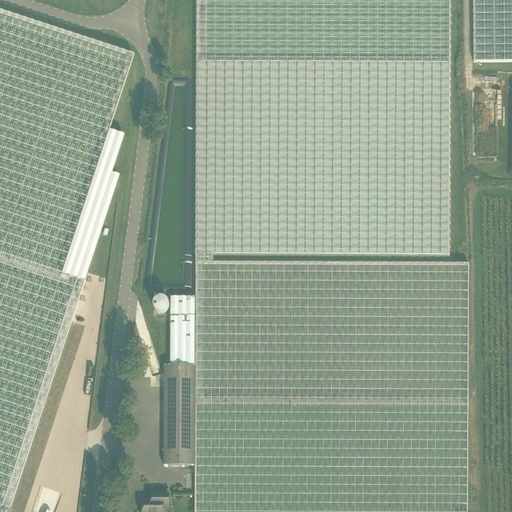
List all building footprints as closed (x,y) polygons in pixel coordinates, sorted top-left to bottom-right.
[(197,0),(196,263),(213,263),(213,256),(449,257),(450,0),(197,0)] [(511,0),(473,0),(475,63),(511,62),(511,0)] [(0,507),(2,508),(10,511),(119,178),(112,175),(124,137),(109,132),(134,57),(0,12),(0,507)] [(196,298),(195,467),(194,511),(466,511),(468,265),(213,263),(196,263),(196,298)] [(195,467),(196,298),(171,298),(171,367),(165,367),(165,467),(195,467)] [(162,511),(162,508),(168,508),(168,494),(150,494),(150,501),(141,501),(141,511),(162,511)]
